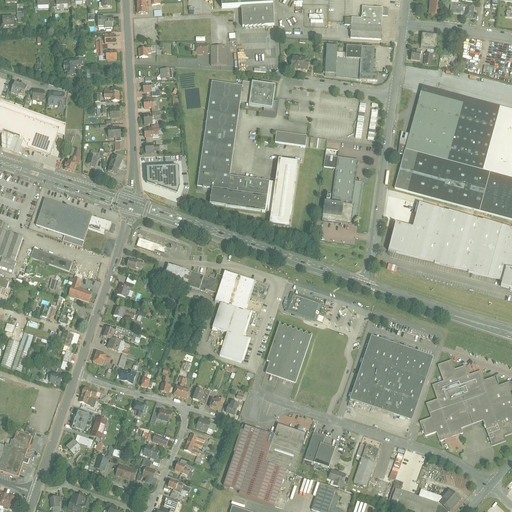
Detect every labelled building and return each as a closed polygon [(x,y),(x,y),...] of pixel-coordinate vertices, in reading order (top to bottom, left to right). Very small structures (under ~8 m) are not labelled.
[(110,0),(102,0),(103,8),(111,8),(110,0)] [(272,0),(221,0),(222,9),(242,8),(273,6),(272,0)] [(430,0),(429,13),(429,14),(435,15),(438,15),(440,2),(437,1),(437,0),(430,0)] [(461,4),(452,3),(450,14),(461,15),(461,13),(465,13),(465,9),(460,8),(461,4)] [(474,5),(461,4),(460,8),(465,9),(465,13),(464,19),(472,20),(474,5)] [(161,5),(153,5),(153,13),(157,13),(157,9),(161,9),(161,5)] [(147,6),(138,6),(138,14),(149,13),(149,9),(147,9),(147,6)] [(273,6),(242,8),(243,28),(245,27),(245,29),(249,27),(249,28),(253,27),(254,28),(257,27),(258,28),(261,27),(262,28),(266,26),(274,26),(273,6)] [(383,9),(363,7),(362,18),(361,18),(361,19),(362,19),(362,20),(345,19),(345,26),(351,27),(382,29),(382,16),(383,9)] [(14,18),(3,18),(3,26),(14,26),(14,18)] [(382,29),(351,27),(351,32),(350,32),(350,33),(351,33),(351,39),(381,41),(382,29)] [(112,35),(107,35),(107,45),(117,44),(116,36),(113,36),(112,35)] [(437,37),(423,35),(421,46),(436,48),(437,37)] [(212,45),(196,45),(196,46),(197,46),(197,50),(196,51),(197,54),(197,55),(203,55),(204,54),(212,54),(211,47),(212,47),(212,45)] [(337,46),(327,46),(325,76),(360,80),(378,81),(378,73),(373,72),(374,64),(376,64),(376,61),(374,60),(375,48),(368,48),(347,47),(347,53),(337,53),(338,46),(337,46)] [(212,47),(211,47),(212,54),(212,66),(227,66),(226,47),(212,47)] [(147,49),(139,50),(140,58),(148,58),(148,54),(152,54),(152,51),(152,49),(147,49)] [(421,51),(415,51),(415,52),(412,52),(411,60),(420,61),(421,51)] [(117,52),(106,53),(107,61),(117,60),(117,52)] [(309,60),(289,57),(288,63),(292,64),(291,67),(292,67),(292,70),(307,72),(308,69),(309,69),(309,67),(310,67),(310,65),(309,65),(309,63),(309,60)] [(84,59),(75,59),(75,61),(79,61),(79,67),(79,68),(84,67),(84,59)] [(75,61),(68,62),(68,64),(65,64),(65,66),(65,70),(66,73),(69,72),(69,74),(72,74),(72,76),(77,76),(76,67),(79,67),(79,61),(75,61)] [(488,74),(492,74),(493,68),(483,66),(482,76),(488,77),(488,74)] [(170,69),(161,70),(162,79),(170,79),(170,75),(172,75),(172,70),(170,70),(170,69)] [(300,163),(279,160),(276,183),(270,182),(230,176),(240,103),(241,102),(250,104),(249,106),(264,108),(264,109),(264,110),(274,112),(275,103),(276,102),(276,100),(274,99),(276,86),(252,83),(243,82),(242,87),(212,82),(197,187),(213,189),(211,205),(211,204),(226,207),(261,212),(265,213),(271,213),(270,226),(290,229),(300,163)] [(27,88),(15,84),(13,88),(11,93),(12,94),(24,98),(27,88)] [(152,84),(143,85),(144,93),(152,92),(152,94),(158,94),(158,96),(161,96),(160,90),(155,90),(155,89),(155,85),(152,85),(152,84)] [(45,92),(34,91),(33,101),(37,101),(38,103),(39,103),(40,102),(43,102),(45,92)] [(119,93),(111,93),(111,91),(105,91),(105,99),(111,99),(111,102),(120,102),(119,93)] [(65,95),(51,93),(50,105),(60,106),(59,107),(60,107),(60,106),(63,106),(62,110),(63,110),(63,106),(64,99),(65,95)] [(511,117),(421,93),(407,145),(407,146),(404,155),(395,189),(511,220),(511,117)] [(153,99),(146,100),(146,101),(144,101),(144,109),(152,109),(152,112),(158,111),(158,101),(153,102),(153,99)] [(0,132),(2,133),(3,130),(21,136),(21,134),(54,145),(58,134),(65,137),(65,125),(4,103),(1,102),(0,105),(0,132)] [(355,138),(361,139),(366,105),(360,104),(355,138)] [(116,111),(116,109),(110,110),(111,119),(120,118),(120,111),(116,111)] [(378,111),(372,110),(368,140),(374,140),(378,111)] [(160,112),(152,113),(152,116),(153,121),(155,121),(161,121),(160,112)] [(152,116),(144,117),(144,125),(155,125),(155,121),(153,121),(152,116)] [(121,129),(109,129),(109,139),(115,139),(115,138),(116,138),(122,138),(121,129)] [(22,147),(29,150),(29,147),(29,144),(26,143),(25,139),(20,138),(21,136),(3,130),(2,133),(1,137),(2,149),(19,154),(22,147)] [(151,130),(144,130),(145,139),(153,138),(153,136),(153,130),(151,130)] [(307,137),(277,132),(276,143),(306,147),(307,137)] [(21,136),(20,138),(25,139),(26,143),(29,144),(29,147),(29,150),(47,155),(50,155),(54,145),(21,134),(21,136)] [(324,150),(325,140),(310,138),(309,147),(324,150)] [(407,146),(399,144),(398,154),(404,155),(407,146)] [(146,145),(145,145),(145,147),(145,148),(145,151),(145,152),(145,154),(154,154),(153,152),(153,147),(153,145),(152,145),(146,145)] [(81,151),(76,149),(76,150),(71,163),(75,165),(76,163),(80,164),(80,163),(81,151)] [(338,158),(339,158),(340,151),(326,149),(324,167),(336,169),(338,158)] [(100,155),(92,152),(88,165),(96,167),(99,159),(100,155)] [(123,160),(113,157),(111,163),(112,164),(109,172),(118,175),(123,160)] [(339,158),(338,158),(336,169),(332,205),(330,205),(331,196),(328,196),(327,204),(324,221),(349,224),(351,214),(358,215),(363,183),(355,182),(358,161),(339,158)] [(71,163),(68,162),(65,168),(67,168),(66,171),(74,173),(76,165),(71,163)] [(179,168),(146,170),(147,185),(177,195),(180,188),(179,168)] [(511,228),(403,200),(395,224),(398,225),(392,249),(511,281),(511,228)] [(46,201),(37,227),(65,237),(74,210),(50,202),(46,201)] [(83,214),(74,210),(65,237),(63,242),(83,248),(89,229),(93,218),(93,217),(83,214)] [(93,218),(89,229),(105,235),(106,232),(109,233),(112,224),(97,219),(93,218)] [(0,230),(11,235),(12,231),(8,230),(9,228),(4,226),(5,225),(0,223),(0,230)] [(0,265),(1,265),(3,259),(15,263),(23,239),(11,235),(0,230),(0,265)] [(166,249),(140,239),(137,247),(154,253),(155,250),(164,254),(166,249)] [(73,263),(34,249),(31,259),(70,272),(73,263)] [(134,261),(130,259),(127,267),(135,269),(137,264),(138,261),(137,261),(135,260),(134,261)] [(396,272),(397,266),(387,264),(386,270),(396,272)] [(204,277),(169,266),(166,275),(166,280),(206,292),(207,291),(206,291),(206,290),(218,294),(224,277),(217,275),(216,280),(210,278),(209,281),(203,279),(204,277)] [(25,285),(27,279),(23,279),(25,273),(17,271),(15,282),(25,285)] [(254,282),(225,273),(218,294),(215,302),(221,304),(213,329),(227,333),(220,357),(241,364),(249,340),(246,339),(243,338),(247,326),(251,313),(245,311),(250,297),(254,282)] [(9,283),(0,279),(0,286),(7,289),(9,283)] [(57,295),(60,282),(50,279),(47,293),(57,295)] [(82,281),(75,279),(69,296),(89,303),(92,294),(79,289),(82,281)] [(129,289),(121,286),(117,295),(126,298),(127,296),(128,296),(129,292),(129,291),(128,291),(129,289)] [(313,302),(308,300),(294,295),(293,298),(290,305),(288,304),(286,310),(294,313),(294,314),(297,315),(297,314),(304,316),(303,317),(306,318),(307,317),(308,318),(309,318),(314,319),(314,320),(314,319),(315,315),(316,315),(316,313),(317,310),(319,306),(319,305),(319,304),(313,302),(314,302),(313,301),(313,302)] [(46,308),(44,311),(42,315),(43,315),(42,318),(51,321),(51,320),(53,321),(56,312),(52,310),(51,310),(50,310),(51,310),(46,308)] [(65,308),(59,324),(68,327),(70,321),(72,321),(73,319),(71,318),(73,311),(65,308)] [(135,315),(116,308),(114,316),(118,318),(117,321),(122,323),(125,316),(134,319),(135,315)] [(3,332),(11,334),(14,327),(6,324),(3,332)] [(288,329),(286,325),(282,327),(281,324),(280,324),(267,363),(270,364),(267,373),(297,383),(314,334),(313,334),(309,336),(308,332),(304,334),(302,331),(298,333),(297,329),(293,331),(291,327),(288,329)] [(109,329),(106,328),(103,337),(112,339),(112,340),(113,339),(114,335),(115,331),(112,330),(109,329)] [(44,335),(26,329),(25,334),(34,337),(35,338),(38,339),(43,340),(44,335)] [(121,335),(129,338),(132,332),(123,329),(121,335)] [(57,335),(45,330),(44,335),(43,340),(54,344),(57,335)] [(142,335),(132,332),(129,338),(136,341),(136,338),(140,339),(142,335)] [(80,336),(76,335),(72,333),(72,334),(73,334),(72,337),(74,337),(70,349),(69,348),(68,351),(67,351),(63,362),(69,364),(73,352),(74,347),(76,347),(80,336)] [(25,334),(12,370),(22,373),(34,337),(25,334)] [(72,337),(64,334),(62,338),(63,338),(63,340),(61,346),(69,348),(70,349),(74,337),(72,337)] [(35,338),(23,374),(26,375),(38,339),(35,338)] [(125,343),(113,339),(112,340),(112,339),(108,349),(122,354),(125,343)] [(430,359),(373,340),(367,359),(364,359),(350,400),(411,421),(426,379),(423,378),(430,359)] [(0,366),(11,369),(18,344),(7,341),(0,364),(0,366)] [(106,356),(97,353),(93,363),(103,366),(106,367),(107,362),(110,363),(112,358),(106,357),(106,356)] [(122,357),(119,367),(124,368),(128,359),(122,357)] [(498,389),(494,380),(483,384),(480,374),(468,378),(465,369),(454,373),(450,364),(439,368),(444,382),(433,386),(437,400),(426,405),(431,418),(420,422),(425,437),(437,433),(440,442),(463,434),(461,429),(483,421),(492,445),(504,441),(502,436),(511,432),(511,429),(511,427),(511,393),(509,385),(498,389)] [(58,368),(50,365),(47,373),(52,375),(53,373),(56,374),(58,368)] [(131,374),(123,371),(120,380),(133,385),(136,377),(135,377),(136,374),(132,373),(131,374)] [(56,374),(53,373),(52,375),(50,382),(60,386),(63,376),(56,374)] [(148,375),(144,374),(143,379),(141,387),(149,389),(150,383),(151,381),(147,380),(148,375)] [(169,379),(165,378),(161,392),(169,394),(171,386),(167,385),(169,379)] [(179,388),(177,387),(174,396),(187,400),(188,397),(189,397),(189,396),(188,395),(188,394),(189,394),(189,393),(190,389),(187,388),(187,390),(183,389),(179,388)] [(102,394),(84,388),(82,395),(89,398),(90,395),(100,399),(102,394)] [(204,392),(197,389),(193,400),(200,402),(201,400),(204,401),(205,397),(208,398),(211,391),(205,389),(204,392)] [(89,398),(82,396),(80,403),(90,407),(91,403),(87,401),(89,398)] [(215,401),(213,400),(212,403),(210,408),(218,411),(221,403),(220,403),(221,399),(217,398),(215,401)] [(24,419),(27,405),(5,400),(2,414),(24,419)] [(239,404),(233,402),(231,407),(229,407),(226,414),(235,417),(239,404)] [(145,406),(136,403),(134,411),(137,412),(136,417),(140,418),(141,415),(142,416),(145,406)] [(172,414),(161,410),(158,419),(169,423),(172,414)] [(90,416),(78,412),(72,430),(83,434),(84,433),(85,428),(88,422),(89,416),(90,416)] [(98,419),(95,428),(104,431),(107,422),(98,419)] [(210,423),(200,420),(197,429),(207,432),(208,429),(210,423)] [(271,435),(245,426),(244,431),(241,431),(234,453),(235,453),(224,486),(240,492),(239,495),(274,507),(286,470),(294,473),(307,435),(301,433),(303,428),(299,427),(297,431),(278,425),(275,435),(271,434),(271,435)] [(95,428),(91,437),(101,440),(104,431),(95,428)] [(37,433),(27,429),(25,433),(28,434),(27,436),(32,438),(34,439),(37,433)] [(27,436),(18,433),(15,441),(12,440),(10,446),(6,444),(5,447),(27,454),(32,438),(27,436)] [(324,439),(314,436),(314,434),(305,460),(329,468),(336,448),(322,444),(324,439)] [(91,441),(81,437),(81,436),(78,435),(76,440),(78,443),(91,448),(93,443),(91,442),(91,441)] [(205,440),(191,435),(189,440),(188,440),(188,441),(186,446),(187,446),(184,451),(198,457),(200,454),(192,451),(194,446),(202,449),(203,446),(196,443),(197,440),(204,444),(205,440)] [(169,441),(155,436),(153,443),(166,448),(169,441)] [(80,448),(74,441),(72,443),(71,442),(70,442),(68,444),(68,445),(69,446),(67,448),(74,456),(79,452),(78,451),(80,448)] [(5,447),(0,444),(0,471),(18,477),(27,454),(5,447)] [(379,450),(366,446),(362,459),(375,463),(379,450)] [(159,451),(146,447),(144,454),(148,455),(147,457),(154,459),(156,460),(156,459),(159,451)] [(404,456),(398,454),(389,479),(395,481),(404,456)] [(119,459),(113,456),(112,458),(110,463),(117,466),(119,459)] [(107,460),(100,457),(96,468),(104,471),(107,460)] [(375,463),(362,459),(354,483),(367,487),(375,463)] [(152,462),(146,460),(144,466),(150,468),(152,462)] [(180,464),(178,463),(175,471),(188,476),(190,472),(184,470),(186,467),(186,466),(180,464)] [(136,472),(120,466),(120,467),(118,468),(118,469),(118,470),(117,476),(133,481),(136,472)] [(156,472),(146,469),(145,472),(144,472),(144,473),(145,473),(143,477),(144,478),(145,478),(145,479),(146,479),(146,480),(146,482),(147,483),(150,484),(151,485),(156,472)] [(346,475),(332,471),(329,479),(337,481),(335,485),(340,487),(342,487),(343,483),(346,475)] [(187,487),(171,480),(169,487),(174,489),(172,494),(177,496),(178,493),(181,494),(183,490),(185,491),(187,487)] [(403,484),(395,481),(393,489),(396,490),(401,491),(403,484)] [(311,494),(314,495),(316,489),(318,485),(312,483),(308,496),(310,496),(311,494)] [(335,492),(320,486),(312,510),(316,511),(343,511),(341,511),(341,510),(336,508),(340,498),(334,496),(335,492)] [(401,491),(396,490),(391,504),(410,511),(414,511),(420,498),(419,498),(401,491)] [(420,498),(414,511),(410,511),(409,511),(449,511),(443,506),(454,494),(450,490),(443,498),(422,491),(419,498),(420,498)] [(3,494),(1,499),(0,501),(0,506),(5,509),(9,496),(3,494)] [(454,494),(443,506),(449,511),(460,499),(454,494)] [(86,499),(74,495),(69,510),(74,511),(76,511),(78,509),(82,510),(83,507),(87,508),(87,511),(89,511),(91,509),(92,506),(89,505),(84,504),(86,499)] [(12,498),(9,497),(9,496),(5,509),(13,511),(17,499),(12,497),(12,498)] [(61,497),(50,499),(51,509),(55,508),(55,511),(60,510),(60,504),(61,503),(61,497)]
